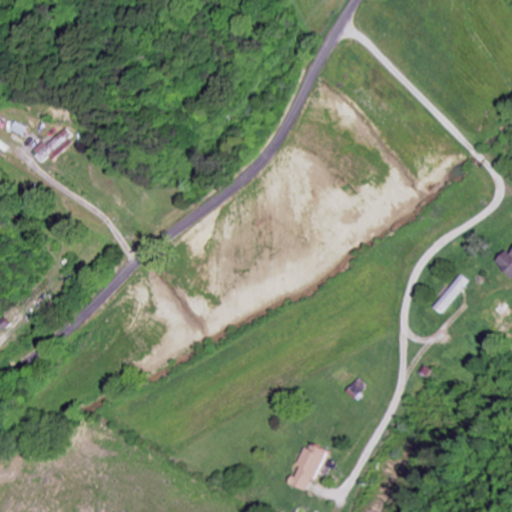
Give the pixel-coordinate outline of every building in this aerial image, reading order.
[(51,144),(49,141),(37,150),(45,162),(54,156),(57,159),(81,141),(72,129),(51,144)] [(511,252),(510,250),(498,261),(511,275),(511,252)] [(470,281),(463,274),(435,308),(442,314),(470,281)] [(368,387),(359,379),(348,392),(358,400),(368,387)] [(321,482),(333,452),(312,443),(294,485),(310,491),(315,479),(321,482)]
